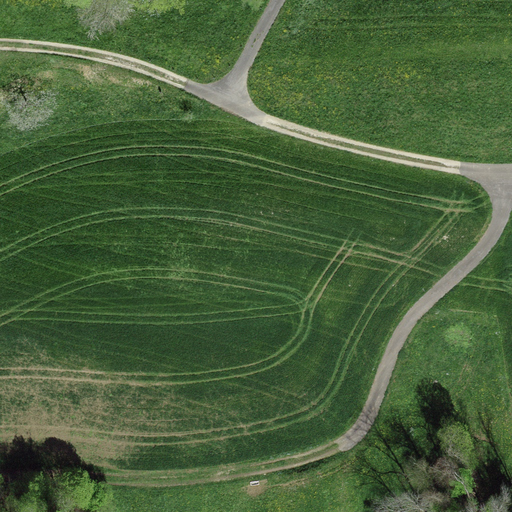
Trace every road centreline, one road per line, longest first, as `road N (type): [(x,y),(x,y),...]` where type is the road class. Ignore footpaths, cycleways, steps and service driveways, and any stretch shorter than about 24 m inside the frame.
road 1 (track): [(0,43),(136,64),(353,150),(511,168)]
road 2 (track): [(0,478),(169,480),(262,468),(342,446),(358,431)]
road 3 (track): [(510,169),(500,217),(472,262),(391,349),(358,431)]
